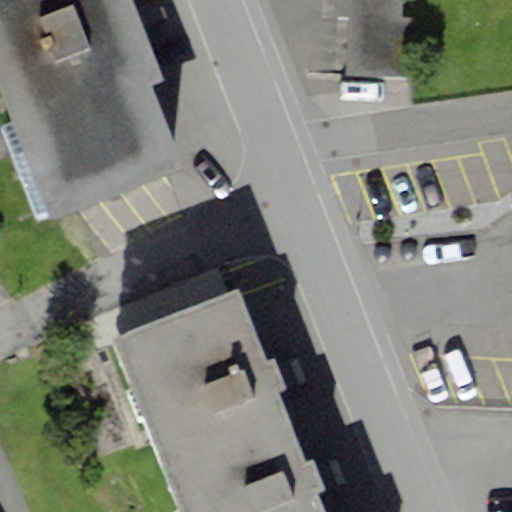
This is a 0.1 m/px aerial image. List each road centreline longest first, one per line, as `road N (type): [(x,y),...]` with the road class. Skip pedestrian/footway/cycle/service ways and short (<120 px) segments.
road 1 (residential): [(414,511),(292,203)]
road 2 (residential): [(292,203),(0,308)]
road 3 (residential): [(272,149),(511,108)]
road 4 (residential): [(272,149),(221,0)]
